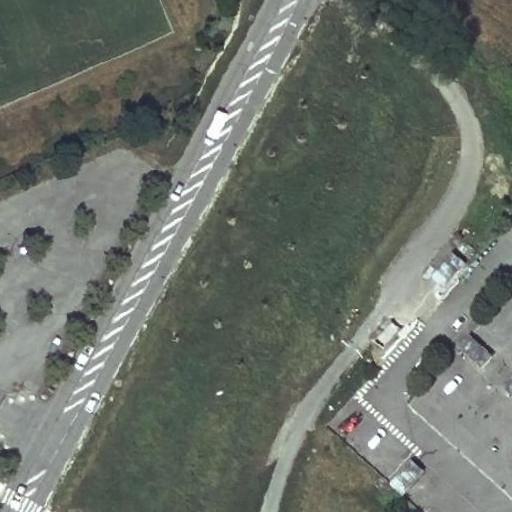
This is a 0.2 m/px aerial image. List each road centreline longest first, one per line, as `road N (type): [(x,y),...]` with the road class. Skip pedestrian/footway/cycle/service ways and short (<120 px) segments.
road 1 (unclassified): [(32,511),(305,0)]
road 2 (unclassified): [(273,0),(0,509)]
road 3 (residential): [(396,287),(464,180),(468,136),(451,94),(349,0)]
